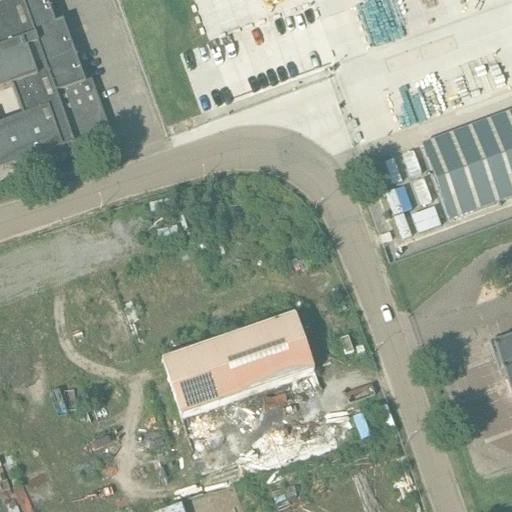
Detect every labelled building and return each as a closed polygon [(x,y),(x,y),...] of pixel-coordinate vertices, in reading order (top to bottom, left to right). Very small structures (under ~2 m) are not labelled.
[(0,0),(0,91),(12,87),(23,119),(0,126),(0,171),(109,132),(91,81),(84,84),(62,22),(54,25),(45,0),(0,0)] [(229,86),(329,68),(319,10),(264,19),(266,32),(295,27),(298,46),(275,50),(278,65),(265,68),(266,75),(228,81),(229,86)] [(482,125),(422,147),(449,222),(510,200),(482,125)] [(392,159),(373,165),(380,187),(399,182),(392,159)] [(407,217),(416,236),(439,226),(430,207),(407,217)] [(294,317),(161,363),(200,477),(333,431),(294,317)] [(511,339),(493,346),(511,398),(511,339)]
